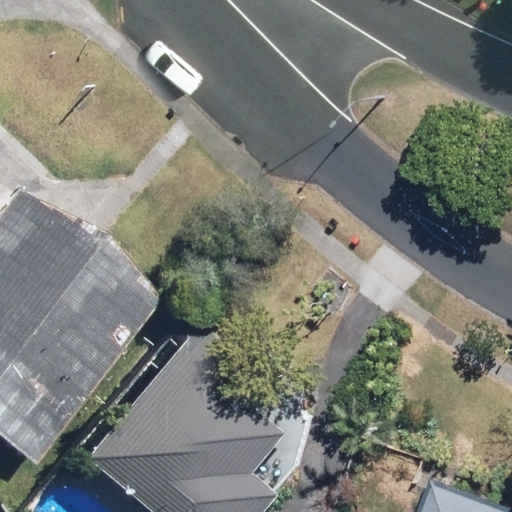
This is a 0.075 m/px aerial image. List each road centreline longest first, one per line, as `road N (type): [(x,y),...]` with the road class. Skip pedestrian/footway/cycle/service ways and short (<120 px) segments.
road 1 (unclassified): [(511,285),(460,258),(329,158),(208,36),(187,0)]
road 2 (unclassified): [(369,0),(511,78)]
